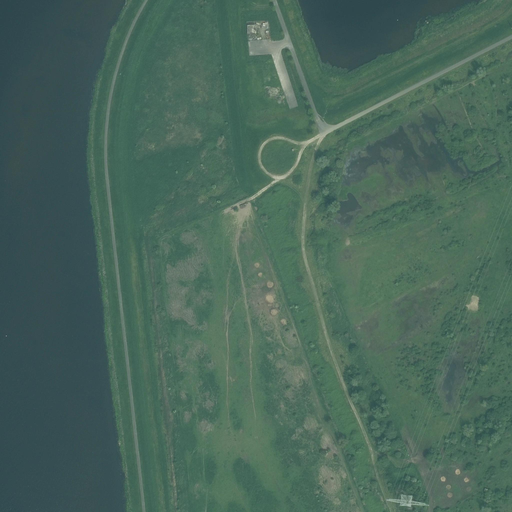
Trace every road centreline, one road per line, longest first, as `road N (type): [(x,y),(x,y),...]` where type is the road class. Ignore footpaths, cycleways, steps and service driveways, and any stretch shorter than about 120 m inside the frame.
road 1 (unclassified): [(143,511),(105,138),(123,48),(146,0)]
road 2 (track): [(324,133),(305,197),(303,245),(392,511)]
road 3 (unclassified): [(324,133),(511,36)]
road 4 (unclassified): [(303,144),(274,137),(260,148),(261,167),(272,176),(292,171),(301,148)]
